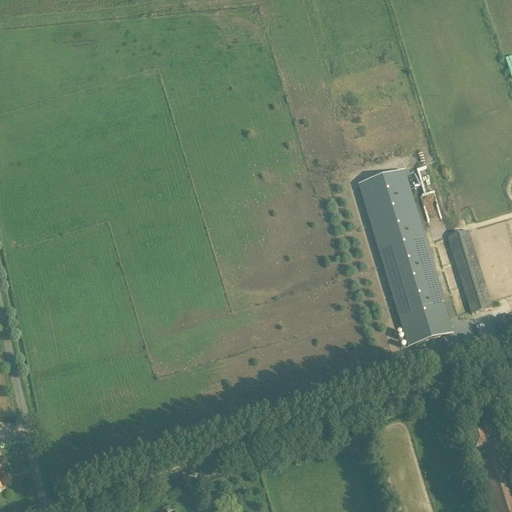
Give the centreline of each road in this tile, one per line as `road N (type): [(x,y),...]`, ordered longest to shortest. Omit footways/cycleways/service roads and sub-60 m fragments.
road 1 (unclassified): [(69,511),(511,366)]
road 2 (unclassified): [(45,511),(0,300)]
